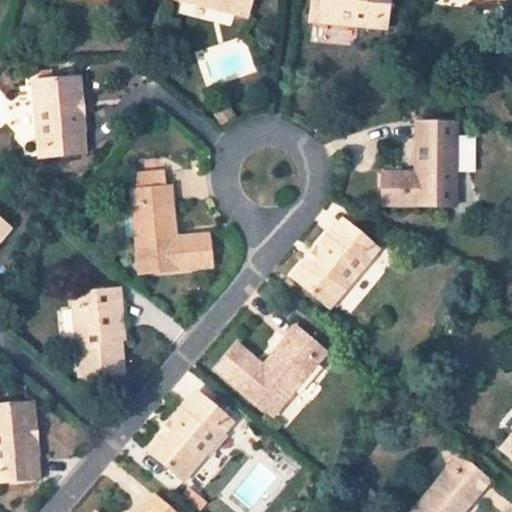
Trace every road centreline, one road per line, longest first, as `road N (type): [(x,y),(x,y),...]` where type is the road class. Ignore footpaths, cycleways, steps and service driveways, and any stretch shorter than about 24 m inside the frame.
road 1 (residential): [(48,511),(302,208)]
road 2 (residential): [(276,129),(243,136),(228,153),(224,184),(235,206),(264,221),(302,208)]
road 3 (unknown): [(110,435),(0,343)]
